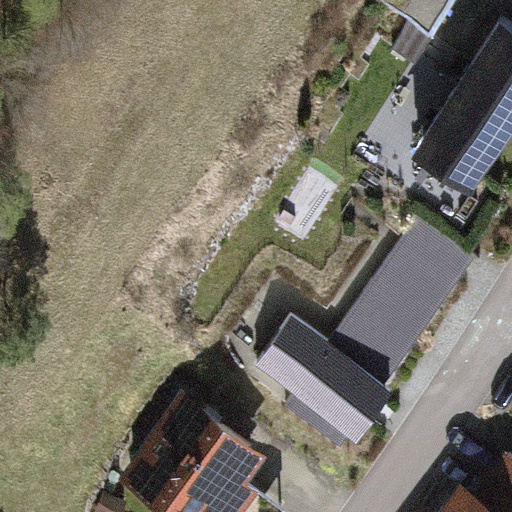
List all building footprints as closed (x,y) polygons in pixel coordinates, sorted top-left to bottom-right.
[(392,0),(438,29),(456,0),(392,0)] [(511,140),(511,22),(503,16),(418,148),(481,188),(511,140)] [(333,333),(296,309),(263,358),(360,424),(478,249),(418,209),(333,333)] [(242,511),(281,457),(185,391),(128,475),(181,511),(242,511)] [(511,511),(511,456),(485,495),(466,482),(444,511),(511,511)]
